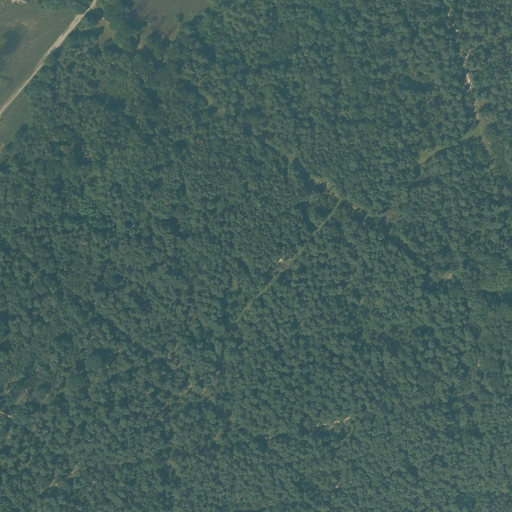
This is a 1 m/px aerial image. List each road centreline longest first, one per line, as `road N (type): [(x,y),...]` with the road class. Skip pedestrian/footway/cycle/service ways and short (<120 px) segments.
road 1 (track): [(85,4),(451,281),(511,267)]
road 2 (track): [(38,263),(322,490)]
road 3 (track): [(0,406),(124,511)]
road 4 (track): [(481,428),(483,382),(465,280)]
road 5 (track): [(480,129),(442,0)]
road 6 (track): [(0,107),(85,4)]
